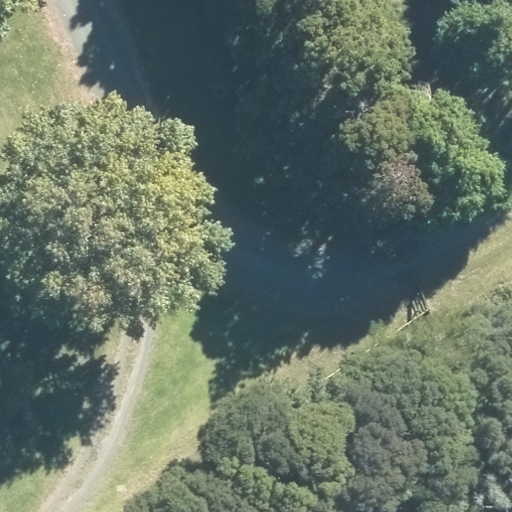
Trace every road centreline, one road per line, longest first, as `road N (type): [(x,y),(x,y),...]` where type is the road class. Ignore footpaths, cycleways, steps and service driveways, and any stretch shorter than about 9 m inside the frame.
road 1 (track): [(177,208),(212,250),(255,274),(302,285),(375,271),(511,175)]
road 2 (track): [(177,208),(159,313),(134,392),(54,511)]
road 3 (track): [(75,0),(177,208)]
